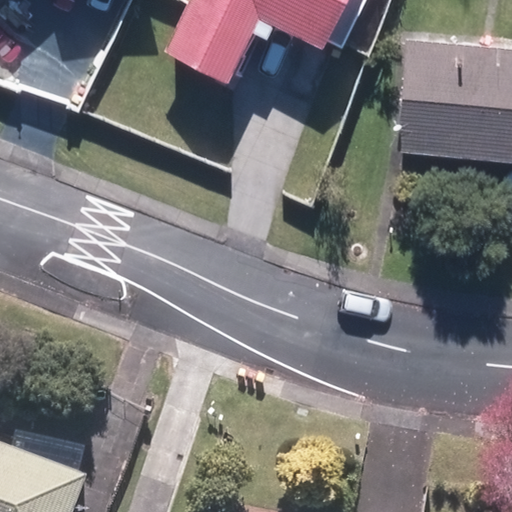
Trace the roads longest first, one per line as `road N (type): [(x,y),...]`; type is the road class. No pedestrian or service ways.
road 1 (residential): [(0,200),(353,338),(511,361)]
road 2 (unknown): [(209,354),(159,511)]
